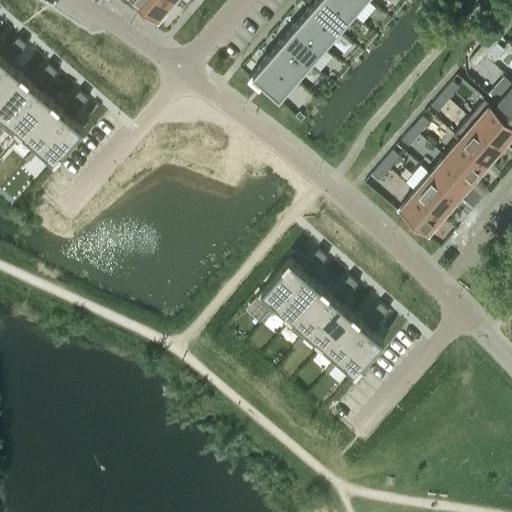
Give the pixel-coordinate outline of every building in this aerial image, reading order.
[(165,10),(173,1),(172,0),(137,0),(146,8),(144,11),(159,23),(168,13),(165,10)] [(338,0),(314,0),(310,5),(337,28),(352,12),(338,0)] [(338,0),(352,12),(362,0),(338,0)] [(337,28),(310,5),(296,21),(323,45),(337,28)] [(511,10),(498,25),(505,31),(511,23),(511,10)] [(323,45),(296,21),(282,38),(309,61),(323,45)] [(491,34),(480,46),(487,52),(498,40),(491,34)] [(19,36),(12,43),(16,46),(13,50),(17,53),(26,42),(19,36)] [(267,54),(294,78),(309,61),(282,38),(267,54)] [(12,43),(3,54),(6,57),(10,61),(17,53),(13,50),(16,46),(12,43)] [(487,52),(480,46),(469,58),(476,65),(487,52)] [(294,78),(267,54),(248,76),(260,86),(264,80),(280,94),(294,78)] [(6,57),(0,64),(0,95),(22,71),(10,61),(6,57)] [(49,63),(43,70),(47,73),(44,77),(47,80),(57,69),(49,63)] [(43,70),(33,81),(37,84),(41,88),(47,80),(44,77),(47,73),(43,70)] [(22,71),(0,95),(0,110),(8,117),(37,84),(33,81),(22,71)] [(452,79),(442,91),(449,97),(459,85),(452,79)] [(37,84),(8,117),(24,131),(52,98),(41,88),(37,84)] [(511,113),(511,84),(498,100),(511,113)] [(80,89),(74,97),(78,100),(74,104),(78,107),(88,96),(80,89)] [(439,109),(449,97),(442,91),(431,103),(439,109)] [(511,119),(485,96),(470,114),(504,143),(511,133),(511,119)] [(74,97),(64,108),(68,111),(72,114),(78,107),(74,104),(78,100),(74,97)] [(52,98),(24,131),(39,144),(68,111),(64,108),(52,98)] [(68,111),(39,144),(55,158),(84,125),(72,114),(68,111)] [(422,114),(412,126),(419,132),(430,120),(422,114)] [(470,114),(454,132),(459,137),(460,136),(489,161),(504,143),(470,114)] [(401,138),(409,144),(419,132),(412,126),(401,138)] [(459,137),(445,153),(474,178),(489,161),(460,136),(459,137)] [(393,148),(382,160),(390,166),(400,154),(393,148)] [(445,153),(430,171),(459,196),(474,178),(445,153)] [(390,166),(382,160),(372,172),(379,178),(390,166)] [(430,171),(415,188),(444,213),(459,196),(430,171)] [(415,188),(400,206),(417,220),(414,223),(429,236),(438,226),(435,223),(444,213),(415,188)] [(319,248),(313,255),(317,258),(313,262),(317,265),(327,254),(319,248)] [(291,255),(262,288),(278,302),(307,269),(303,266),(291,255)] [(313,255),(303,266),(307,269),(311,273),(317,265),(313,262),(317,258),(313,255)] [(307,269),(278,302),(293,316),(322,283),(311,273),(307,269)] [(350,275),(344,282),(347,285),(344,289),(348,292),(358,281),(350,275)] [(344,282),(334,293),(338,296),(341,300),(348,292),(344,289),(347,285),(344,282)] [(322,283),(293,316),(309,329),(338,296),(334,293),(322,283)] [(338,296),(309,329),(324,343),(353,310),(341,300),(338,296)] [(381,301),(374,309),(378,312),(375,316),(379,319),(388,308),(381,301)] [(374,309),(365,320),(368,323),(372,326),(379,319),(375,316),(378,312),(374,309)] [(353,310),(324,343),(339,356),(368,323),(365,320),(353,310)] [(368,323),(339,356),(356,370),(384,337),(372,326),(368,323)]
